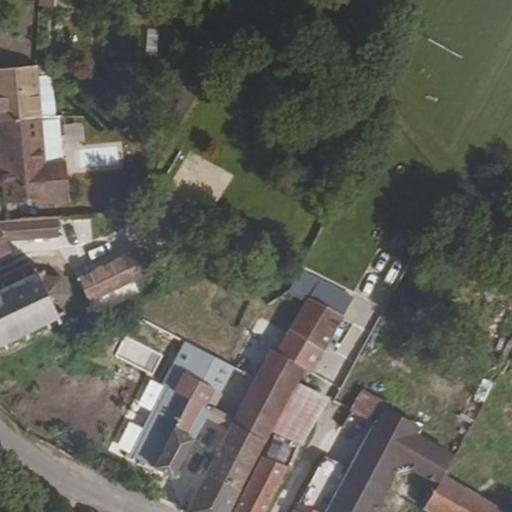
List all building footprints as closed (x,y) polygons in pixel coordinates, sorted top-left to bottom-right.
[(56,5),(64,5),(64,0),(39,0),(39,12),(56,12),(56,5)] [(207,68),(219,39),(208,35),(196,65),(207,68)] [(27,70),(0,72),(0,128),(32,124),(28,77),(27,70)] [(170,102),(186,113),(206,78),(190,70),(170,102)] [(43,124),(41,77),(28,77),(32,124),(43,124)] [(0,210),(34,207),(48,206),(48,211),(68,209),(68,204),(64,168),(61,169),(57,125),(43,124),(32,124),(0,128),(0,210)] [(53,224),(28,226),(29,242),(55,241),(53,224)] [(133,254),(72,284),(82,307),(144,277),(133,254)] [(55,327),(53,322),(59,319),(55,312),(66,307),(53,277),(41,282),(37,275),(32,277),(29,272),(23,275),(26,280),(21,282),(19,277),(14,279),(16,285),(0,291),(0,352),(0,351),(0,346),(14,341),(16,346),(21,343),(19,338),(36,330),(39,335),(46,331),(43,326),(48,324),(51,330),(55,327)] [(315,282),(308,302),(346,314),(352,294),(315,282)] [(330,325),(307,312),(296,307),(282,335),(315,354),(330,325)] [(301,381),(315,354),(282,335),(268,360),(261,356),(197,479),(234,497),(262,440),(286,392),(293,377),(301,381)] [(164,483),(198,419),(200,416),(195,413),(205,395),(174,378),(164,396),(180,405),(144,473),(164,483)] [(292,455),(317,409),(286,392),(262,440),(265,442),(290,453),(292,455)] [(353,398),(343,419),(365,432),(371,422),(376,411),(353,398)] [(420,494),(428,499),(434,486),(444,470),(445,468),(426,457),(371,422),(365,432),(340,477),(321,511),(369,511),(388,475),(420,494)] [(265,442),(253,465),(277,477),(290,453),(265,442)] [(259,511),(277,477),(253,465),(237,499),(230,511),(259,511)] [(321,511),(340,477),(316,466),(291,511),(321,511)] [(444,470),(434,486),(441,490),(449,474),(444,470)] [(180,511),(226,511),(234,497),(197,479),(180,511)] [(441,490),(434,486),(428,499),(421,511),(477,511),(472,509),(441,490)]
